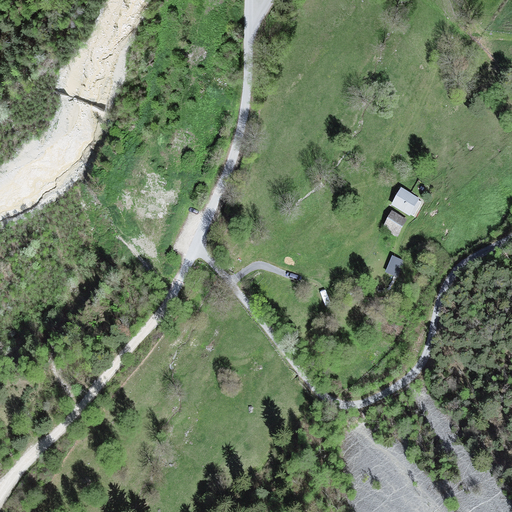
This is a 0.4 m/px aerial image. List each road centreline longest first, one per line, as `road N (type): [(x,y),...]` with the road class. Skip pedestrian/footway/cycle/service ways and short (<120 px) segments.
road 1 (unclassified): [(196,243),(300,387),(333,405),(368,400),(408,375),(425,325),(461,265),(511,235)]
road 2 (track): [(196,243),(166,305),(0,499)]
road 3 (unclassified): [(196,243),(232,152),(257,0)]
